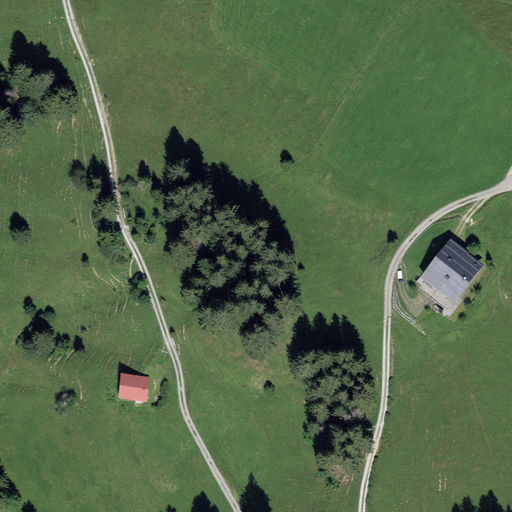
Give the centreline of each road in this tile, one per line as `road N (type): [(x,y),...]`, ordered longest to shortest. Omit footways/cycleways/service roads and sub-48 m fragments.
road 1 (track): [(67,0),(113,145),(127,236),(177,358),(184,413),(237,511)]
road 2 (track): [(362,511),(387,392),(394,260),(422,224),(511,186)]
